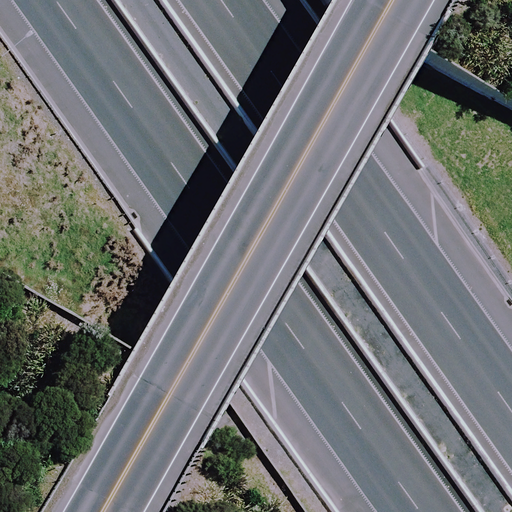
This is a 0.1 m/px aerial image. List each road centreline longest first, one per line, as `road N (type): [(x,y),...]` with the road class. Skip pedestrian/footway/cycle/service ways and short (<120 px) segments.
road 1 (motorway): [(418,511),(53,0)]
road 2 (tertiary): [(396,0),(101,511)]
road 3 (motorway): [(222,0),(511,413)]
